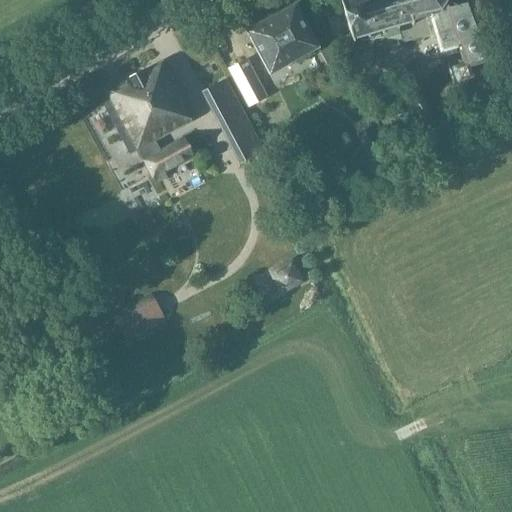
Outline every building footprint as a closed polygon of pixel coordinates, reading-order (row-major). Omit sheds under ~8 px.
[(342,0),(339,0),(353,44),(356,44),(355,41),(366,38),(366,41),(370,40),(369,36),(380,34),(381,37),(384,35),(383,32),(394,29),(395,32),(398,32),(397,28),(409,25),(410,28),(413,27),(411,18),(423,15),(423,19),(427,18),(426,14),(429,13),(439,10),(439,14),(443,13),(442,9),(446,0),(449,1),(449,0),(349,0),(343,2),(342,0)] [(439,10),(429,13),(434,31),(441,54),(459,49),(463,64),(452,67),(457,83),(473,78),(470,68),(488,63),(466,2),(449,7),(446,0),(442,9),(443,13),(439,14),(439,10)] [(472,0),(483,22),(502,13),(496,0),(472,0)] [(247,33),(270,76),(318,49),(295,6),(247,33)] [(107,96),(100,100),(129,155),(137,151),(152,180),(152,179),(155,184),(163,180),(160,175),(193,158),(184,140),(161,152),(155,142),(191,123),(183,107),(186,105),(163,61),(105,92),(107,96)] [(265,96),(247,62),(230,70),(249,104),(265,96)] [(225,80),(201,93),(239,166),(264,152),(225,80)] [(114,316),(127,342),(166,323),(153,296),(114,316)] [(48,399),(55,413),(65,408),(58,393),(48,399)]
